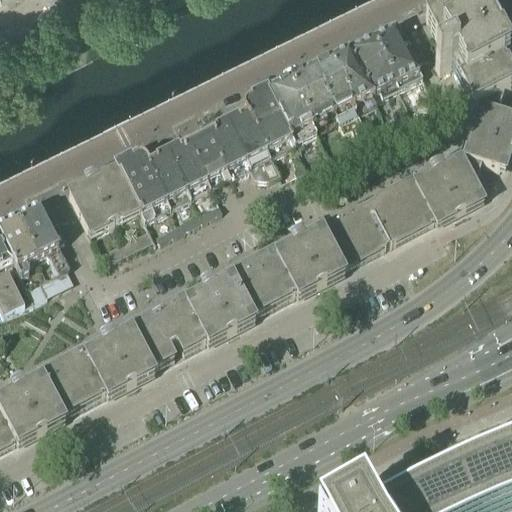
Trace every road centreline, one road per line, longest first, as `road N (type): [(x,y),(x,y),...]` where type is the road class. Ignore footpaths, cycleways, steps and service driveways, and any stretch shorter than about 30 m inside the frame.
road 1 (secondary): [(511,233),(381,336),(49,511)]
road 2 (residential): [(439,244),(0,483)]
road 3 (secondary): [(209,511),(511,351)]
road 4 (unclassified): [(39,180),(98,295),(244,223)]
road 5 (unclassified): [(187,107),(405,0)]
road 6 (unclassified): [(39,180),(187,107)]
road 7 (unclassified): [(244,223),(187,107)]
